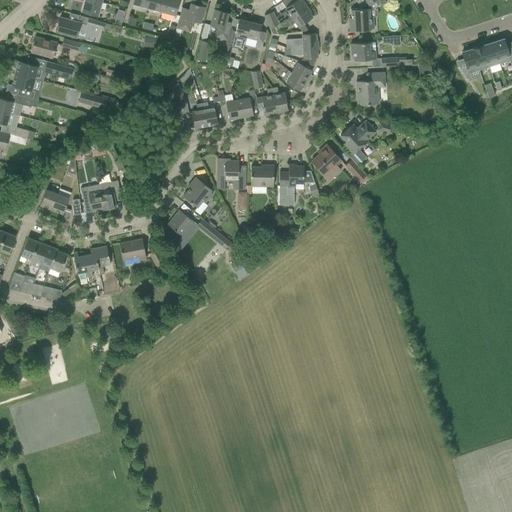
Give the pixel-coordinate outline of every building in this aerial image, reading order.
[(101,2),(92,0),(84,0),(82,12),(97,16),(101,2)] [(148,0),(147,8),(161,12),(163,0),(148,0)] [(163,0),(161,12),(175,16),(179,0),(163,0)] [(288,13),(286,15),(284,11),(275,17),(278,25),(286,22),(307,7),(303,1),(302,2),(300,0),(296,0),(285,8),(288,13)] [(200,23),(202,16),(204,7),(190,3),(189,9),(182,7),(180,14),(178,23),(176,28),(190,32),(192,21),(200,23)] [(307,7),(286,22),(288,26),(295,22),(302,32),(308,32),(303,24),(312,18),(310,14),(311,14),(307,7)] [(215,37),(226,40),(229,31),(231,21),(226,20),(228,13),(214,9),(210,26),(217,28),(215,37)] [(349,23),(349,31),(359,31),(370,30),(370,29),(373,29),(373,17),(369,17),(369,9),(357,10),(357,9),(350,9),(350,17),(351,17),(352,23),(349,23)] [(269,28),(275,26),(278,25),(275,17),(273,11),(264,15),(267,25),(269,28)] [(244,44),(250,22),(245,20),(246,18),(240,17),(240,19),(238,19),(234,35),(239,36),(237,43),(244,45),(244,44)] [(58,18),(54,31),(84,40),(88,26),(85,25),(58,18)] [(85,25),(88,26),(100,29),(102,22),(87,18),(85,25)] [(250,22),(244,44),(253,46),(253,47),(261,49),(262,45),(256,43),(261,25),(250,22)] [(272,35),(278,35),(278,34),(275,26),(269,28),(272,35)] [(286,48),(290,48),(290,47),(318,46),(318,41),(316,41),(316,34),(302,34),(302,38),(285,39),(286,48)] [(228,36),(223,55),(229,57),(234,37),(228,36)] [(31,52),(49,57),(53,58),(57,43),(53,42),(35,37),(31,52)] [(61,46),(77,50),(79,44),(63,39),(61,46)] [(492,42),(499,64),(511,59),(511,53),(508,55),(503,39),(492,42)] [(195,59),(205,62),(210,43),(200,40),(195,59)] [(350,44),(351,53),(353,53),(353,61),(363,60),(376,59),(375,42),(360,43),(350,44)] [(499,64),(492,42),(482,45),(489,67),(499,64)] [(489,67),(482,45),(471,49),(478,71),(489,67)] [(290,47),(290,48),(291,55),(303,54),(303,58),(317,58),(317,50),(318,50),(318,46),(290,47)] [(478,71),(471,49),(461,52),(466,67),(460,69),(466,78),(471,77),(470,73),(478,71)] [(381,59),(381,67),(398,66),(412,65),(411,59),(406,59),(406,57),(397,58),(381,59)] [(46,72),(69,77),(71,68),(45,61),(39,59),(37,67),(47,70),(46,72)] [(221,66),(225,67),(230,68),(231,65),(232,65),(233,62),(227,60),(226,60),(226,61),(222,60),(221,66)] [(18,62),(15,73),(33,78),(37,67),(18,62)] [(298,63),(292,73),(309,83),(313,76),(309,74),(311,71),(298,63)] [(418,64),(418,75),(432,74),(431,63),(418,64)] [(108,69),(106,76),(113,78),(115,71),(108,69)] [(309,83),(292,73),(287,70),(281,79),(287,82),(286,83),(299,91),(302,88),(305,90),(309,83)] [(251,72),(253,88),(262,87),(259,71),(251,72)] [(19,87),(17,95),(32,99),(37,100),(43,81),(33,78),(15,73),(12,85),(19,87)] [(356,93),(357,105),(367,104),(378,104),(377,87),(384,86),(384,73),(376,73),(366,74),(366,81),(356,81),(356,83),(357,82),(358,93),(356,93)] [(170,86),(178,106),(186,103),(178,83),(170,86)] [(124,84),(121,95),(128,97),(131,86),(124,84)] [(99,94),(99,90),(96,87),(92,88),(90,91),(92,95),(95,96),(99,94)] [(277,87),(272,88),(276,113),(288,111),(286,102),(285,93),(278,94),(277,87)] [(276,113),(272,88),(266,89),(268,96),(256,98),(258,110),(264,108),(265,115),(276,113)] [(218,97),(219,101),(220,106),(224,105),(224,104),(225,104),(229,120),(241,118),(237,100),(232,101),(231,94),(224,96),(222,90),(217,91),(218,97)] [(37,100),(32,99),(17,95),(5,92),(3,99),(0,98),(0,110),(9,113),(12,102),(30,107),(31,106),(35,107),(37,100)] [(104,108),(107,99),(80,92),(78,101),(104,108)] [(249,98),(237,100),(241,118),(253,115),(249,98)] [(201,105),(201,103),(196,104),(197,110),(191,111),(194,129),(206,126),(201,105)] [(206,103),(201,103),(201,105),(206,126),(217,124),(214,107),(207,108),(206,103)] [(9,113),(0,110),(0,123),(6,125),(9,113)] [(348,156),(351,160),(356,165),(365,157),(358,149),(367,141),(367,140),(375,132),(365,121),(356,129),(352,124),(340,135),(346,142),(343,144),(351,153),(348,156)] [(377,130),(391,134),(393,125),(379,121),(377,130)] [(10,133),(33,140),(34,132),(12,126),(10,133)] [(0,148),(5,149),(9,135),(0,132),(0,148)] [(103,141),(105,150),(114,149),(110,140),(103,141)] [(322,151),(311,161),(324,176),(341,161),(326,145),(321,149),(322,151)] [(66,172),(76,175),(75,169),(74,158),(72,156),(68,166),(66,172)] [(216,181),(237,182),(237,190),(245,190),(245,166),(238,166),(238,161),(224,160),(225,158),(217,158),(216,181)] [(351,160),(345,166),(361,183),(367,177),(356,165),(351,160)] [(278,204),(292,204),(293,194),(286,194),(287,186),(295,187),(295,183),(303,183),(303,176),(303,166),(295,166),(295,165),(288,164),(288,172),(279,172),(279,182),(278,204)] [(250,186),(273,187),(273,165),(264,165),(264,167),(250,167),(250,186)] [(43,180),(48,182),(50,177),(52,173),(46,171),(45,175),(43,180)] [(187,187),(189,189),(182,196),(196,208),(202,201),(204,203),(212,194),(209,192),(211,190),(195,177),(187,187)] [(120,199),(117,182),(111,183),(111,182),(98,185),(103,208),(102,208),(103,210),(115,207),(114,201),(120,199)] [(319,195),(315,183),(308,185),(312,197),(319,195)] [(103,208),(98,185),(98,184),(86,187),(80,188),(83,204),(89,203),(91,210),(102,208),(103,208)] [(40,205),(51,209),(57,194),(45,190),(40,205)] [(57,194),(51,209),(63,214),(68,199),(57,194)] [(72,200),(70,215),(81,214),(79,199),(72,200)] [(167,224),(182,236),(193,222),(179,210),(167,224)] [(272,223),(272,227),(276,227),(276,210),(267,210),(267,223),(272,223)] [(201,219),(196,225),(210,236),(225,249),(230,242),(215,230),(201,219)] [(15,236),(5,232),(0,244),(0,250),(8,254),(15,236)] [(29,264),(31,259),(37,241),(27,237),(21,255),(26,257),(24,263),(29,264)] [(251,241),(258,256),(264,253),(256,238),(251,241)] [(119,243),(121,253),(122,260),(145,256),(142,239),(119,243)] [(31,259),(40,263),(47,245),(37,241),(31,259)] [(220,256),(225,250),(217,242),(212,248),(220,256)] [(40,263),(50,267),(57,250),(57,249),(47,245),(40,263)] [(106,246),(96,248),(102,281),(105,280),(103,274),(102,266),(110,265),(106,246)] [(84,255),(89,277),(92,277),(91,270),(98,269),(99,275),(100,281),(102,281),(96,248),(90,249),(91,254),(84,255)] [(160,274),(164,281),(173,276),(169,270),(157,248),(149,253),(160,274)] [(50,267),(49,268),(60,272),(67,254),(57,250),(50,267)] [(85,278),(89,277),(84,255),(77,257),(77,252),(72,253),(76,273),(84,272),(85,278)] [(237,260),(230,264),(234,271),(241,268),(237,260)] [(9,289),(19,292),(23,281),(24,276),(14,272),(12,279),(11,278),(9,289)] [(19,292),(30,294),(33,284),(35,278),(24,275),(24,276),(23,281),(19,292)] [(72,286),(61,293),(65,300),(76,292),(81,289),(76,283),(72,286)] [(30,294),(40,297),(43,286),(33,284),(30,294)] [(43,286),(40,297),(55,300),(59,297),(61,290),(53,288),(43,286)]
